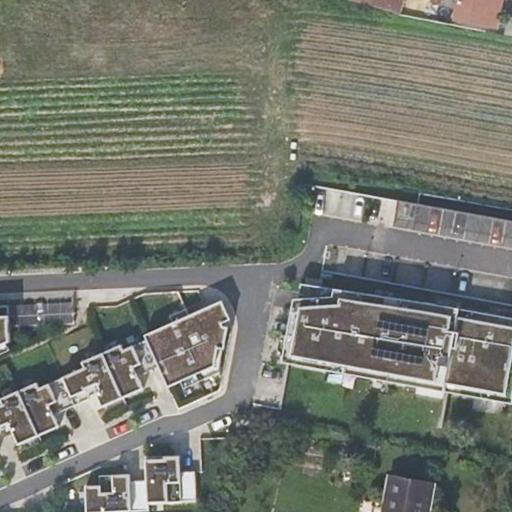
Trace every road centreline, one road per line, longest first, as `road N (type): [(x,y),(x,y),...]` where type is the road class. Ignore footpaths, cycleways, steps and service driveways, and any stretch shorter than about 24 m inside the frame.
road 1 (residential): [(0,499),(230,397),(252,277),(0,287)]
road 2 (unknown): [(188,279),(177,304),(158,316),(0,385)]
